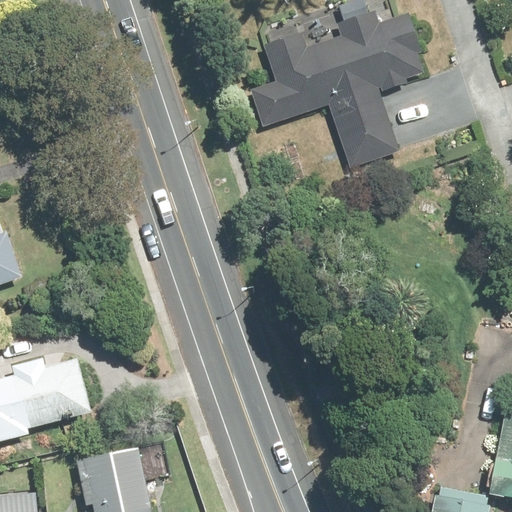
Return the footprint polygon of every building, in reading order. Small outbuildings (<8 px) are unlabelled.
[(404,17),(396,20),(375,26),(370,14),(333,26),(338,39),(304,51),(298,35),(266,46),(261,47),(273,84),(247,93),(258,128),(325,106),(346,169),(376,159),(396,152),(395,150),(375,90),(377,90),(378,94),(404,85),(402,81),(418,75),(411,56),(417,54),(404,17)] [(0,287),(16,282),(0,237),(0,287)] [(14,377),(0,380),(0,443),(22,438),(21,433),(85,416),(71,362),(52,367),(14,377)] [(511,408),(502,406),(491,461),(489,461),(482,497),(511,503),(511,408)] [(145,511),(133,451),(89,460),(71,464),(77,493),(79,501),(80,507),(87,506),(87,511),(145,511)] [(0,511),(31,511),(30,498),(0,500),(0,511)]
